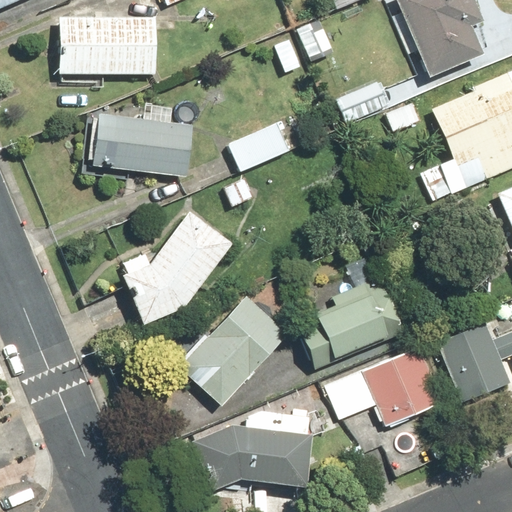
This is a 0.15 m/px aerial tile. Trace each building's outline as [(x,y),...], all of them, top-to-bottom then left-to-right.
[(472,0),(392,0),(424,74),(480,51),(468,23),(480,18),(472,0)] [(53,13),(53,70),(152,70),(152,14),(53,13)] [(318,22),(296,32),(308,59),(330,48),(318,22)] [(425,99),(462,185),(511,163),(511,88),(503,66),(425,99)] [(94,110),(87,162),(182,174),(188,121),(94,110)] [(290,153),(276,125),(227,147),(230,154),(191,172),(199,187),(236,170),(239,176),(290,153)] [(242,179),(222,188),(232,210),(251,201),(242,179)] [(511,182),(493,190),(511,236),(511,182)] [(186,210),(144,264),(119,273),(136,319),(179,304),(228,241),(186,210)] [(291,320),(310,366),(398,330),(375,274),(329,293),(333,303),(291,320)] [(217,406),(283,331),(241,294),(175,369),(217,406)] [(483,319),(433,340),(459,405),(510,385),(499,357),(510,353),(511,357),(511,326),(490,335),(483,319)] [(416,346),(359,369),(382,424),(438,402),(416,346)] [(207,490),(238,478),(302,486),(308,432),(227,422),(187,437),(207,490)]
